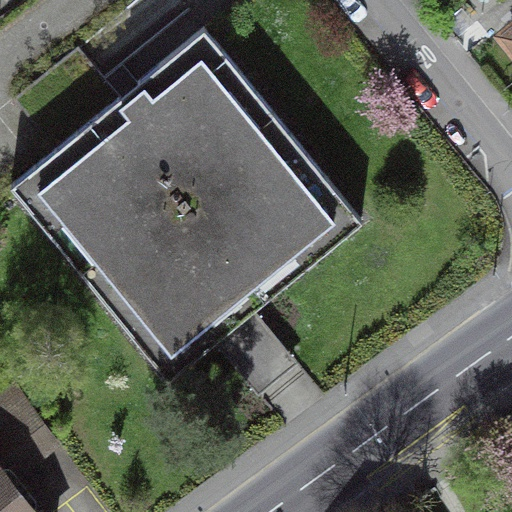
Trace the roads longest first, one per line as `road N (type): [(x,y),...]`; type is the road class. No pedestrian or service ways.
road 1 (tertiary): [(274,511),(511,338)]
road 2 (residential): [(485,142),(368,0)]
